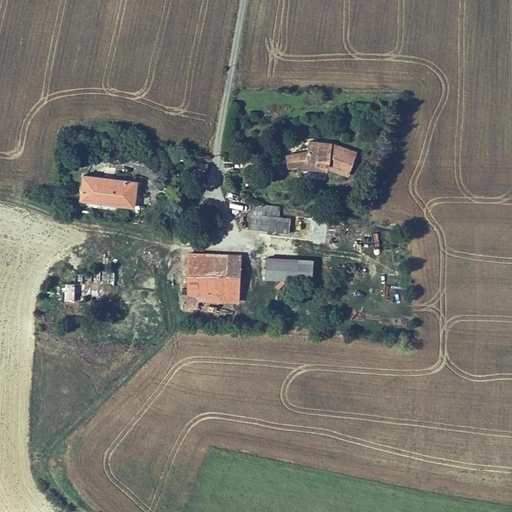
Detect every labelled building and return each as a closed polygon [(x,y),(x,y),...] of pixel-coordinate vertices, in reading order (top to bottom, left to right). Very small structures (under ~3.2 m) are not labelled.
[(347,163),(326,158),(324,167),(304,167),(303,180),(315,181),(322,181),(341,186),(340,188),(362,197),(371,174),(347,163)] [(145,200),(147,186),(91,179),(88,205),(129,210),(130,198),(145,200)] [(341,186),(322,181),(315,181),(315,188),(323,188),(338,192),(341,186)] [(254,235),(319,244),(321,227),(289,223),(290,213),(285,212),(285,213),(271,211),(269,221),(256,220),(254,235)] [(136,259),(134,301),(151,302),(153,260),(136,259)] [(245,313),(247,265),(205,263),(205,274),(193,274),(192,298),(183,298),(182,315),(203,315),(203,311),(245,313)] [(193,263),(193,274),(205,274),(205,263),(193,263)] [(306,269),(274,267),(272,290),(304,292),(306,269)] [(94,284),(113,285),(114,271),(95,270),(94,284)] [(73,302),(74,284),(63,284),(63,301),(73,302)]
